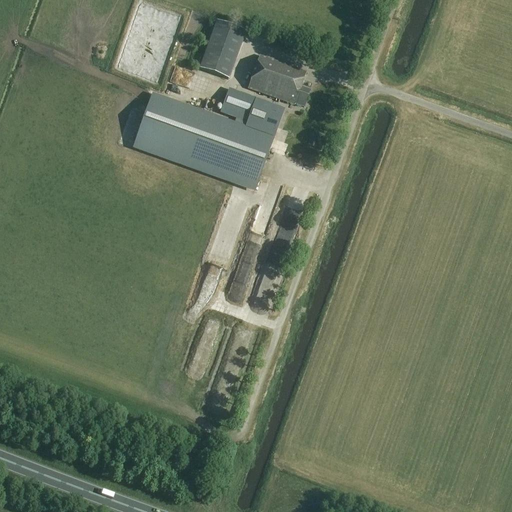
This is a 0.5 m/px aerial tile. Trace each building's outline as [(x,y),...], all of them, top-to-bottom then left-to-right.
[(246,33),(216,22),(198,70),(228,81),(246,33)] [(305,109),(311,92),(302,89),(307,75),(260,58),(248,91),(295,107),(296,106),(305,109)] [(123,63),(119,69),(125,73),(129,67),(123,63)] [(234,119),(232,122),(245,127),(273,137),(274,137),(284,109),(229,90),(221,114),(234,119)] [(245,127),(232,122),(155,94),(135,148),(177,163),(253,191),(273,137),(245,127)] [(293,192),(287,217),(302,220),(308,196),(293,192)] [(252,210),(253,200),(231,196),(230,206),(252,210)] [(247,249),(230,298),(241,303),(259,253),(247,249)] [(277,261),(269,263),(271,269),(278,267),(277,261)] [(270,351),(272,338),(264,337),(263,350),(270,351)]
